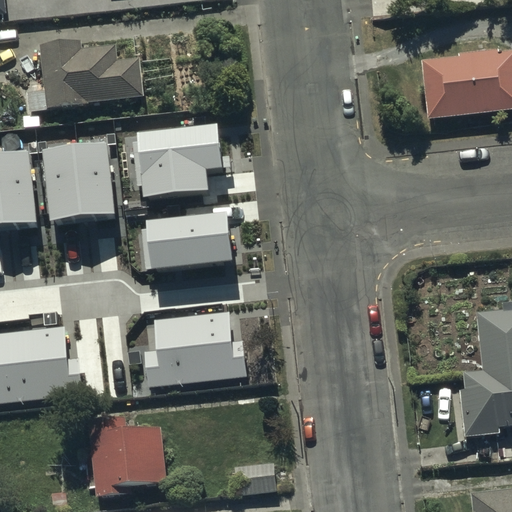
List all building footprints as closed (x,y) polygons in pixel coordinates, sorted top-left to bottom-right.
[(82,41),(42,45),(48,91),(29,93),(31,111),(148,98),(143,57),(123,59),(121,45),(83,49),(82,41)] [(511,55),(422,66),(428,125),(511,115),(511,55)] [(218,124),(137,134),(145,202),(210,194),(208,170),(224,168),(218,124)] [(107,142),(44,149),(53,225),(116,218),(107,142)] [(27,152),(0,154),(0,231),(36,227),(27,152)] [(226,214),(148,223),(154,274),(232,265),(226,214)] [(159,349),(144,351),(148,391),(250,378),(245,339),(232,341),(229,309),(155,318),(159,349)] [(511,310),(474,314),(479,372),(461,374),(466,437),(497,435),(496,427),(511,425),(511,310)] [(0,406),(84,396),(79,357),(66,359),(62,327),(0,334),(0,406)] [(128,416),(90,419),(97,498),(130,495),(129,488),(171,485),(166,425),(129,428),(128,416)] [(274,464),(236,468),(239,497),(277,494),(274,464)] [(511,511),(511,488),(469,494),(470,511),(511,511)]
